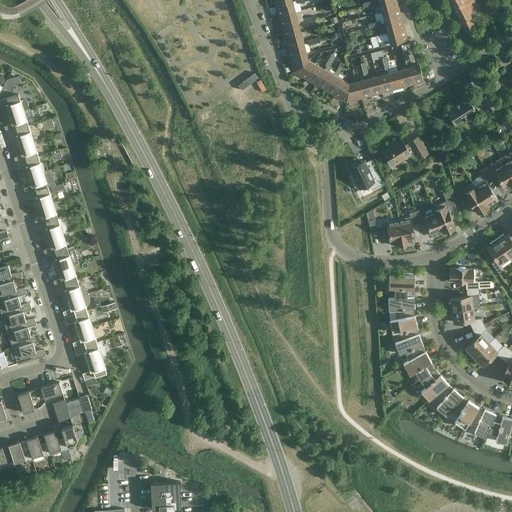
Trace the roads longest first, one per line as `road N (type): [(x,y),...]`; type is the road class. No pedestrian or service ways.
road 1 (primary): [(292,511),(223,318),(126,122),(70,32)]
road 2 (residential): [(0,379),(53,362),(60,351),(0,157)]
road 3 (residential): [(326,146),(511,38)]
road 4 (residential): [(429,257),(392,262),(340,251),(329,234),(326,146)]
road 5 (residential): [(429,257),(439,335),(453,358),(469,377),(511,393)]
road 6 (residential): [(326,146),(305,138),(249,0)]
